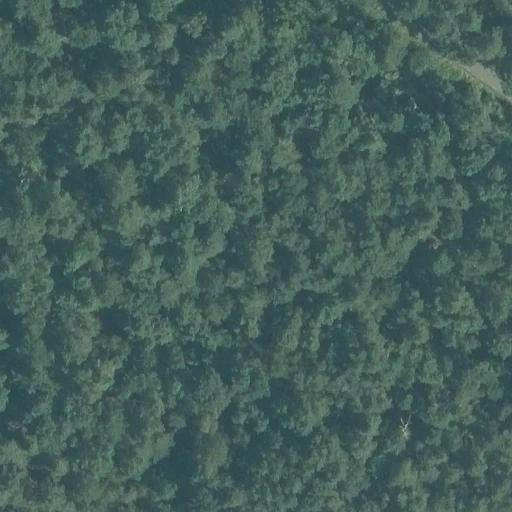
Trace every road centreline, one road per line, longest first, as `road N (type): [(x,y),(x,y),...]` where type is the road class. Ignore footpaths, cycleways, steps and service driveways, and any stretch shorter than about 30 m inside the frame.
road 1 (track): [(0,310),(35,511)]
road 2 (tertiary): [(511,92),(376,0)]
